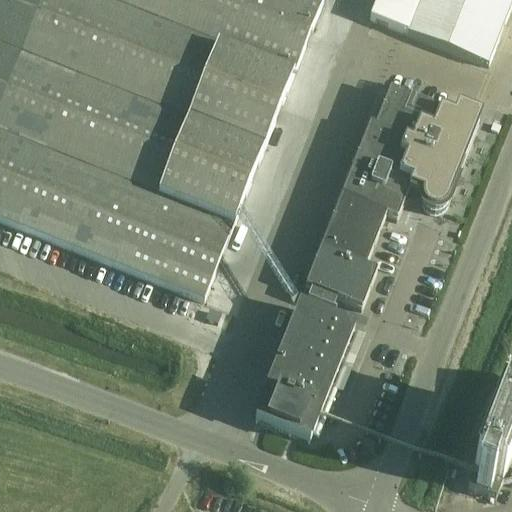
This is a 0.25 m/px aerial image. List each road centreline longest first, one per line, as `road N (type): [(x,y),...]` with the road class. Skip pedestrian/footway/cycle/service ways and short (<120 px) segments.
road 1 (unclassified): [(381,509),(511,161)]
road 2 (unclassified): [(0,368),(197,443)]
road 3 (unclassified): [(197,443),(381,509)]
